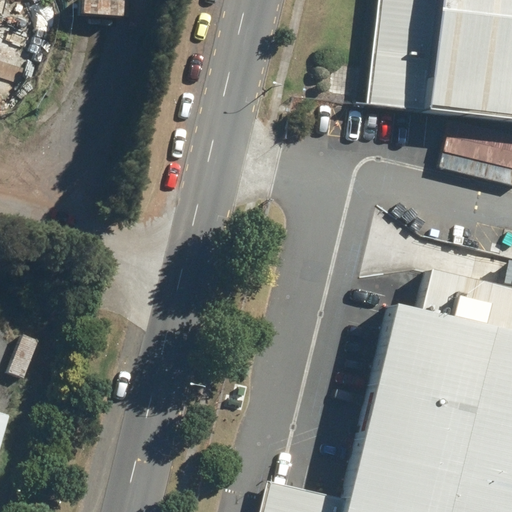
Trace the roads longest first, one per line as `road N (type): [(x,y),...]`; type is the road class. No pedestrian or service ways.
road 1 (tertiary): [(120,511),(239,0)]
road 2 (unknown): [(286,161),(410,169),(511,191)]
